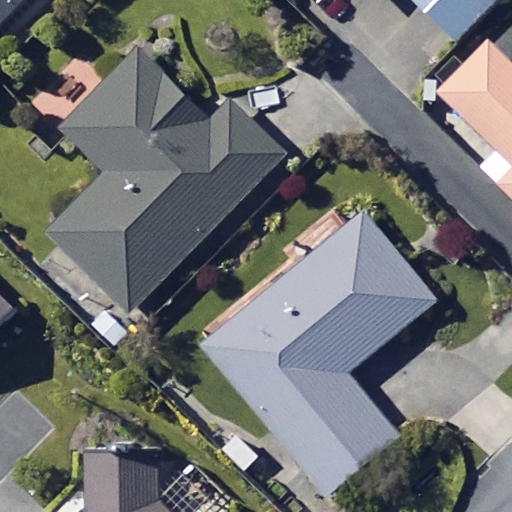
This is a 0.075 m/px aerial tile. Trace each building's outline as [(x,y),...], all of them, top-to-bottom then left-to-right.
[(0,0),(0,16),(16,0),(0,0)] [(411,0),(454,39),(489,0),(411,0)] [(511,65),(486,38),(435,87),(496,150),(481,165),(511,196),(511,65)] [(210,118),(141,49),(61,128),(104,171),(45,229),(124,309),(280,154),(227,101),(210,118)] [(430,298),(360,213),(200,344),(321,491),(393,432),(342,370),(430,298)] [(166,511),(100,444),(41,501),(51,511),(166,511)]
